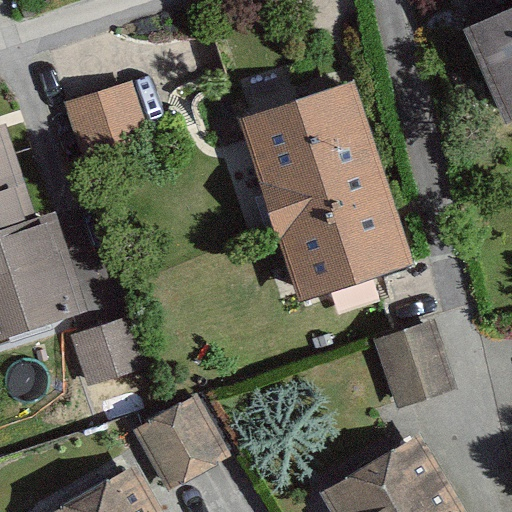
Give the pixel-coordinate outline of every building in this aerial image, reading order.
[(511,10),(467,30),(509,128),(511,127),(511,10)] [(360,83),(243,120),(301,304),(419,267),(360,83)] [(87,170),(154,153),(138,89),(70,106),(87,170)] [(9,129),(0,131),(0,242),(39,232),(9,129)] [(39,232),(0,242),(0,344),(92,318),(65,224),(39,232)] [(138,321),(77,339),(92,390),(153,372),(138,321)] [(434,329),(384,346),(405,407),(454,390),(434,329)] [(204,397),(138,433),(173,498),(240,462),(204,397)] [(455,511),(417,448),(335,498),(343,511),(455,511)] [(64,511),(164,511),(142,471),(64,511)]
